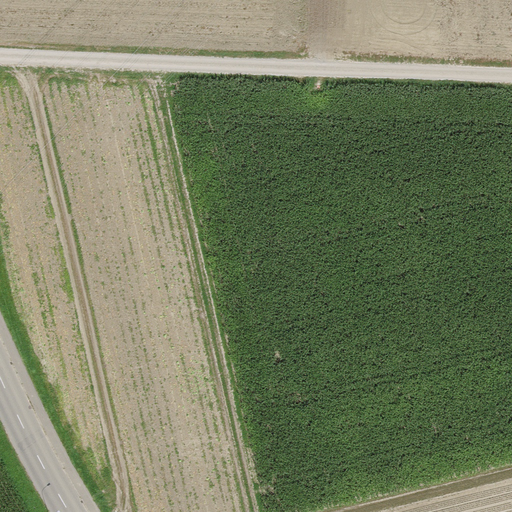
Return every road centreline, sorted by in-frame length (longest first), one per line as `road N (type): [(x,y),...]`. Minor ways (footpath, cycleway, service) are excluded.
road 1 (track): [(511,74),(0,54)]
road 2 (tertiary): [(0,376),(69,511)]
